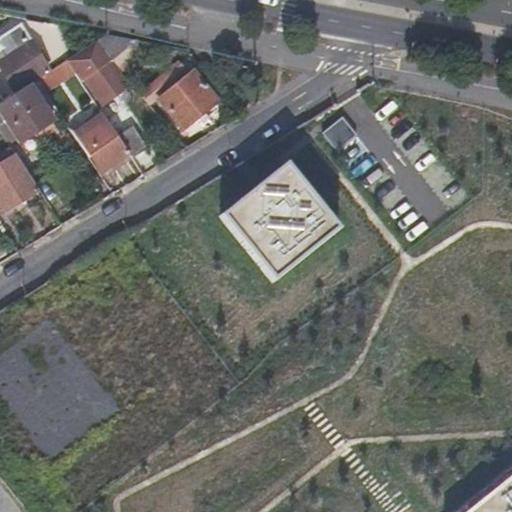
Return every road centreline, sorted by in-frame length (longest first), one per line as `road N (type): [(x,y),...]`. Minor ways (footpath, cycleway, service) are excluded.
road 1 (residential): [(0,297),(336,70),(380,27)]
road 2 (primary): [(235,0),(380,27)]
road 3 (primary): [(380,27),(511,52)]
